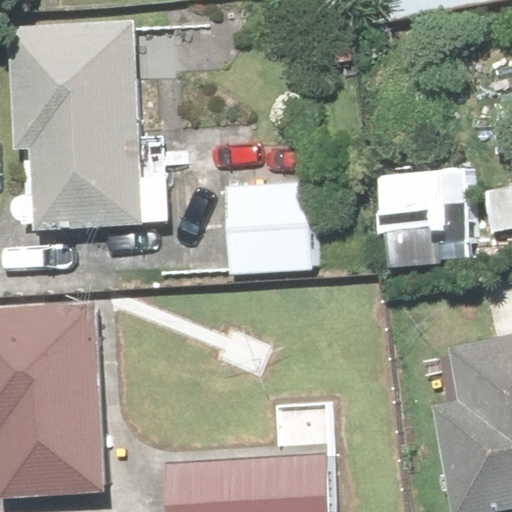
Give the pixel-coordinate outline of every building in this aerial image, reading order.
[(156,32),(22,29),(17,234),(151,238),(156,32)] [(319,187),(231,187),(230,277),(319,277),(319,187)] [(511,189),(485,195),(498,265),(511,261),(511,189)] [(159,232),(158,274),(220,275),(221,233),(159,232)] [(14,501),(119,499),(122,322),(0,320),(0,448),(13,449),(14,501)] [(450,401),(470,509),(511,501),(511,328),(458,338),(469,397),(450,401)] [(347,511),(348,474),(178,474),(177,511),(347,511)]
